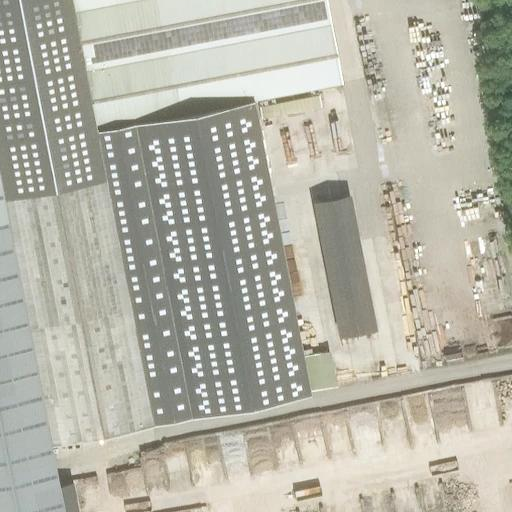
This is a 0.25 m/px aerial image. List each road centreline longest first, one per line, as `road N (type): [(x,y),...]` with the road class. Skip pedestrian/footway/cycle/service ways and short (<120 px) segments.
road 1 (unknown): [(0,320),(7,443),(46,474),(91,464),(128,439),(180,423),(511,367)]
road 2 (unknown): [(284,181),(372,176),(386,334),(356,349),(322,337),(301,265)]
road 3 (unknown): [(284,181),(65,223)]
